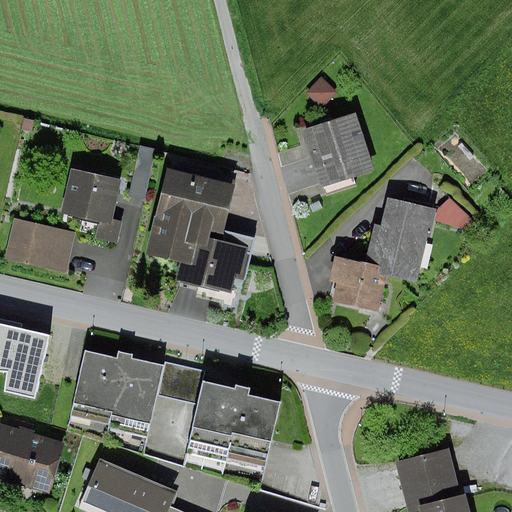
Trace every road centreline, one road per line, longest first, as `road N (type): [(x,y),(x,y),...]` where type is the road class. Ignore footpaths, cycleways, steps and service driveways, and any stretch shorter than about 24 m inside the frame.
road 1 (unclassified): [(0,290),(300,360)]
road 2 (residential): [(300,360),(303,340),(249,109)]
road 3 (unclassified): [(330,367),(511,408)]
road 4 (residential): [(347,511),(324,416),(330,367)]
